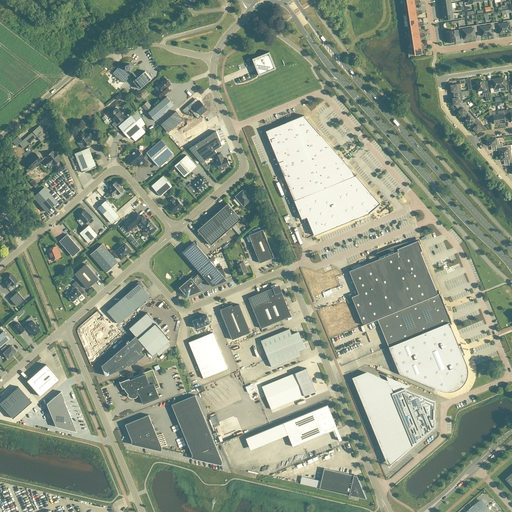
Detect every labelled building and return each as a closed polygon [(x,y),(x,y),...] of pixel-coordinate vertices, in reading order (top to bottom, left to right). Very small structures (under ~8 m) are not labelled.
[(414,2),(414,3),(404,4),(405,10),(415,9),(414,4),(417,4),(417,1),(414,2)] [(416,13),(416,14),(406,16),(407,21),(417,20),(416,16),(419,15),(419,13),(416,13)] [(511,20),(503,22),(505,33),(511,32),(510,27),(511,26),(511,20)] [(494,23),(495,29),(498,29),(499,34),(505,33),(503,22),(503,23),(498,24),(498,22),(494,23)] [(492,30),(495,29),(494,23),(485,24),(487,36),(493,35),(492,30)] [(408,33),(418,31),(418,27),(421,26),(420,24),(417,24),(417,26),(407,27),(408,33)] [(477,26),(478,32),(481,31),(481,37),(487,36),(485,24),(477,26)] [(468,27),(469,39),(475,38),(474,32),(478,32),(477,26),(468,27)] [(469,39),(468,27),(459,28),(460,35),(463,34),(464,40),(469,39)] [(452,43),(452,42),(455,42),(455,37),(459,36),(458,31),(454,31),(446,32),(447,43),(448,43),(448,44),(452,43)] [(410,44),(420,42),(419,38),(422,38),(422,35),(419,36),(419,37),(409,38),(410,44)] [(424,49),(424,46),(421,47),(421,48),(411,50),(412,55),(415,55),(415,56),(422,55),(421,49),(424,49)] [(269,54),(253,60),(255,65),(258,71),(260,75),(275,69),(269,54)] [(112,59),(105,64),(110,71),(117,65),(112,59)] [(128,75),(128,72),(130,71),(131,70),(132,69),(132,67),(134,65),(131,62),(130,64),(128,64),(126,64),(125,65),(124,66),(124,68),(121,68),(119,67),(113,74),(116,76),(117,75),(122,80),(121,80),(124,83),(123,83),(124,84),(130,76),(128,75)] [(140,89),(151,80),(147,75),(148,74),(147,74),(145,72),(146,72),(145,71),(137,78),(136,79),(133,82),(140,89)] [(504,78),(498,79),(500,92),(509,90),(508,83),(505,83),(504,78)] [(161,83),(161,82),(156,86),(160,90),(156,93),(161,98),(170,91),(167,88),(171,85),(170,84),(170,83),(169,81),(167,81),(166,79),(161,83)] [(493,85),(490,86),(491,92),(491,93),(500,92),(498,79),(492,80),(493,84),(493,85)] [(489,93),(488,86),(485,87),(484,81),(483,81),(481,80),(480,80),(479,80),(478,81),(477,81),(477,82),(476,82),(478,92),(482,91),(483,94),(489,93)] [(454,93),(461,92),(460,84),(454,85),(451,86),(452,92),(453,92),(454,93)] [(454,93),(454,98),(453,99),(453,105),(456,104),(463,103),(461,92),(456,93),(454,93)] [(166,97),(148,114),(155,122),(173,105),(174,106),(174,105),(166,97)] [(187,107),(183,111),(185,113),(189,109),(198,119),(201,116),(200,115),(207,110),(199,101),(199,102),(195,105),(192,102),(187,107)] [(143,106),(148,112),(152,108),(147,102),(143,106)] [(460,111),(458,112),(462,116),(469,110),(463,103),(453,105),(455,105),(455,106),(460,111)] [(146,133),(142,128),(131,116),(124,122),(122,120),(124,118),(116,109),(112,113),(110,111),(107,114),(109,117),(110,116),(116,122),(113,125),(118,130),(120,129),(129,139),(136,133),(138,135),(134,139),(136,141),(146,133)] [(469,110),(462,116),(464,115),(467,119),(466,120),(470,125),(477,118),(469,110)] [(495,112),(492,112),(492,110),(489,111),(490,119),(493,119),(494,125),(500,124),(498,115),(496,115),(495,112)] [(508,117),(507,110),(498,111),(498,115),(500,124),(505,123),(504,118),(508,117)] [(176,112),(160,125),(168,133),(183,120),(176,112)] [(304,116),(266,131),(302,220),(307,218),(314,236),(370,213),(370,214),(371,213),(370,213),(374,210),(381,204),(357,176),(356,175),(304,116)] [(480,131),(485,128),(477,118),(470,125),(471,124),(474,127),(473,129),(477,133),(480,131)] [(48,136),(40,126),(28,136),(32,141),(32,140),(32,139),(36,136),(41,142),(48,136)] [(188,139),(189,142),(210,130),(208,127),(205,129),(200,129),(198,130),(195,130),(190,133),(189,129),(187,129),(188,131),(189,133),(187,135),(188,139)] [(94,135),(90,130),(85,134),(84,133),(77,138),(78,138),(77,139),(79,142),(80,141),(85,147),(91,142),(88,139),(90,137),(91,138),(94,135)] [(217,163),(219,169),(220,169),(221,171),(224,170),(223,168),(230,165),(227,159),(224,160),(221,154),(218,155),(214,150),(222,146),(217,135),(216,132),(189,149),(201,163),(205,161),(215,155),(215,156),(215,157),(217,163)] [(29,143),(25,139),(19,144),(23,149),(29,143)] [(496,148),(503,147),(502,144),(499,144),(498,139),(487,140),(487,142),(487,143),(487,146),(488,146),(495,145),(496,148)] [(150,157),(158,167),(173,154),(161,140),(146,153),(147,154),(144,157),(138,150),(137,151),(136,150),(130,155),(131,156),(128,159),(134,166),(136,164),(139,167),(146,161),(145,161),(150,157)] [(499,150),(498,151),(499,154),(500,154),(500,155),(511,154),(511,151),(511,145),(505,146),(505,149),(499,150)] [(82,173),(96,167),(89,148),(75,154),(82,173)] [(52,164),(54,166),(56,164),(57,163),(60,161),(58,158),(59,157),(55,153),(54,154),(52,152),(49,154),(48,154),(48,155),(46,157),(48,159),(44,162),(46,164),(45,164),(46,165),(48,167),(52,164)] [(42,161),(35,153),(24,163),(31,170),(42,161)] [(509,162),(511,161),(511,158),(511,154),(500,155),(500,157),(499,157),(500,160),(501,160),(501,161),(508,160),(509,162)] [(196,167),(187,156),(175,166),(184,177),(196,167)] [(163,176),(151,186),(160,197),(172,187),(163,176)] [(192,186),(192,187),(198,193),(208,184),(203,178),(203,177),(202,178),(192,186)] [(33,179),(30,182),(35,188),(38,185),(33,179)] [(119,186),(116,182),(110,187),(112,189),(111,191),(110,191),(107,193),(112,198),(115,195),(114,195),(116,193),(118,195),(123,191),(121,188),(122,187),(119,185),(119,186)] [(46,212),(57,202),(44,187),(32,197),(46,212)] [(242,203),(244,206),(250,200),(251,200),(250,200),(246,195),(248,194),(245,190),(243,191),(242,191),(243,191),(236,197),(237,197),(233,200),(238,206),(242,203)] [(177,200),(176,201),(172,197),(168,202),(171,206),(169,207),(175,213),(177,211),(178,212),(181,210),(180,208),(183,206),(177,200)] [(106,201),(98,208),(111,224),(119,217),(106,201)] [(241,219),(228,204),(197,230),(211,246),(241,219)] [(84,210),(78,215),(85,224),(92,218),(89,214),(88,215),(84,210)] [(156,229),(157,229),(156,229),(149,220),(148,219),(148,220),(146,221),(142,216),(143,216),(142,215),(140,217),(138,214),(123,226),(128,232),(138,224),(139,226),(141,227),(143,230),(145,229),(146,230),(142,233),(146,237),(149,234),(150,235),(149,235),(150,235),(152,233),(152,234),(155,231),(156,229)] [(97,235),(89,226),(80,234),(88,243),(97,235)] [(274,258),(263,230),(248,235),(260,264),(274,258)] [(67,235),(60,241),(73,257),(81,250),(67,235)] [(423,252),(418,241),(393,251),(392,248),(378,254),(380,259),(349,271),(358,294),(352,297),(363,326),(377,320),(440,294),(439,291),(439,292),(439,294),(438,295),(420,252),(422,251),(422,252),(423,252)] [(185,297),(187,298),(189,297),(189,296),(198,293),(202,291),(199,288),(198,286),(203,281),(207,285),(209,284),(212,287),(224,282),(225,279),(224,278),(226,277),(222,267),(217,269),(216,269),(207,257),(197,246),(194,242),(190,246),(182,252),(195,267),(199,271),(199,272),(192,279),(191,278),(179,288),(186,295),(186,296),(185,297)] [(125,244),(115,253),(115,252),(115,253),(121,259),(121,260),(121,259),(125,256),(125,257),(127,254),(131,251),(125,244)] [(118,263),(102,245),(91,255),(106,273),(118,263)] [(60,258),(56,247),(48,250),(49,254),(50,257),(51,257),(52,261),(60,258)] [(239,261),(234,263),(237,270),(238,270),(240,276),(247,273),(243,263),(240,264),(239,261)] [(86,264),(74,274),(88,289),(99,279),(86,264)] [(17,282),(11,274),(5,279),(7,281),(2,285),(7,289),(11,286),(12,286),(17,282)] [(76,288),(79,286),(76,282),(73,285),(74,287),(72,289),(73,290),(70,292),(69,291),(66,294),(67,295),(67,296),(72,302),(82,294),(76,288)] [(118,324),(150,297),(142,288),(144,287),(141,284),(141,283),(140,283),(139,283),(138,283),(137,283),(133,286),(134,287),(134,286),(135,287),(107,312),(118,324)] [(274,289),(274,288),(248,298),(248,299),(249,299),(261,329),(291,316),(281,291),(280,291),(278,287),(274,289)] [(17,292),(10,299),(16,307),(24,300),(17,292)] [(377,320),(389,348),(429,331),(451,322),(440,294),(377,320)] [(221,312),(223,319),(232,340),(250,333),(239,305),(233,307),(232,305),(220,310),(221,312)] [(171,340),(165,333),(147,313),(129,329),(136,336),(102,366),(106,376),(124,369),(128,366),(129,367),(132,364),(134,365),(145,355),(142,351),(145,348),(152,356),(171,340)] [(196,329),(210,323),(207,315),(193,321),(196,329)] [(32,321),(25,327),(33,336),(40,331),(32,321)] [(466,365),(463,356),(464,355),(465,355),(461,345),(460,345),(461,345),(459,346),(450,325),(452,324),(452,325),(451,322),(429,331),(389,348),(400,374),(439,390),(440,391),(443,392),(445,392),(448,393),(451,392),(453,392),(456,391),(458,390),(460,388),(462,387),(464,385),(465,382),(466,380),(467,378),(468,375),(468,372),(468,370),(467,367),(466,365)] [(17,323),(12,327),(19,335),(24,331),(17,323)] [(261,341),(266,354),(272,368),(299,356),(300,356),(298,351),(304,348),(298,333),(291,335),(289,329),(288,329),(261,341)] [(3,332),(0,334),(0,347),(9,339),(3,332)] [(203,379),(228,369),(213,333),(189,343),(203,379)] [(12,346),(3,353),(8,359),(17,351),(12,346)] [(45,365),(26,381),(40,397),(59,380),(45,365)] [(305,383),(300,385),(305,396),(316,392),(306,369),(301,371),(305,383)] [(137,397),(138,396),(137,396),(137,395),(139,394),(143,405),(159,398),(156,389),(160,388),(153,370),(133,377),(134,378),(130,380),(129,379),(120,383),(119,382),(120,384),(121,385),(122,387),(123,389),(124,388),(125,390),(123,392),(125,394),(127,393),(128,395),(127,395),(128,396),(129,397),(130,398),(131,398),(132,398),(133,399),(134,399),(134,398),(135,398),(136,398),(137,397)] [(301,371),(295,373),(300,385),(305,383),(301,371)] [(295,373),(290,376),(294,387),(300,385),(295,373)] [(434,427),(434,402),(405,389),(392,394),(387,382),(367,373),(353,379),(364,406),(385,457),(397,460),(434,427)] [(290,376),(284,378),(289,389),(294,387),(290,376)] [(284,378),(278,380),(283,392),(289,389),(284,378)] [(278,380),(273,382),(278,394),(283,392),(278,380)] [(273,382),(267,385),(272,396),(278,394),(273,382)] [(267,385),(262,387),(267,398),(272,396),(267,385)] [(300,385),(294,387),(299,399),(305,396),(300,385)] [(0,404),(12,419),(31,402),(18,387),(0,402),(0,404)] [(294,387),(289,389),(293,401),(299,399),(294,387)] [(289,389),(283,392),(288,403),(293,401),(289,389)] [(75,428),(60,392),(46,404),(55,427),(72,431),(75,428)] [(283,392),(278,394),(282,405),(288,403),(283,392)] [(278,394),(272,396),(277,408),(282,405),(278,394)] [(222,462),(195,395),(195,396),(200,408),(177,418),(192,455),(197,454),(198,457),(222,463),(222,462)] [(272,396),(267,398),(271,410),(277,408),(272,396)] [(327,411),(330,410),(328,405),(283,423),(287,433),(293,447),(326,434),(325,431),(334,427),(327,411)] [(162,448),(152,423),(149,415),(125,425),(132,441),(136,440),(138,443),(162,449),(162,448)] [(243,437),(243,439),(246,438),(244,433),(221,442),(222,445),(243,437)] [(366,499),(357,476),(324,469),(319,489),(366,499)] [(320,479),(301,476),(300,483),(318,486),(320,479)] [(467,511),(490,511),(481,501),(477,505),(477,504),(475,505),(476,506),(470,511),(469,510),(468,511),(467,511)]
